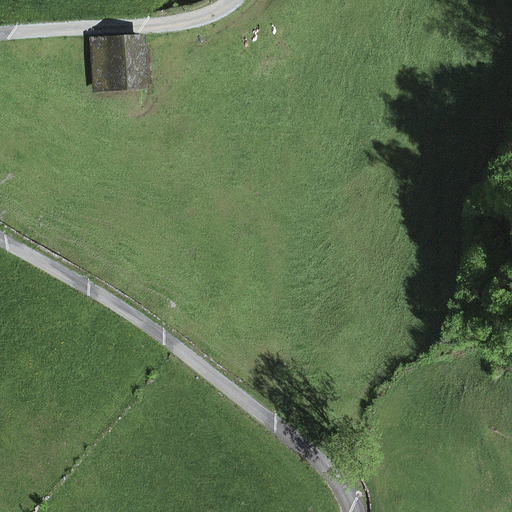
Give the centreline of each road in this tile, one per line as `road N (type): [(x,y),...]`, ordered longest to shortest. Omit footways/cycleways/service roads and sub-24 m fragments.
road 1 (track): [(0,239),(165,336),(326,471),(347,511)]
road 2 (track): [(232,0),(182,22),(0,31)]
